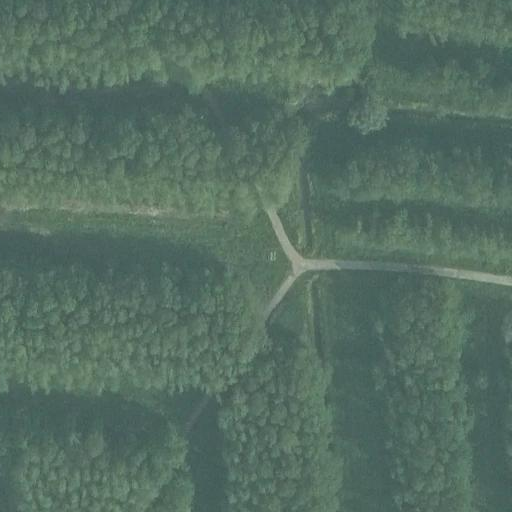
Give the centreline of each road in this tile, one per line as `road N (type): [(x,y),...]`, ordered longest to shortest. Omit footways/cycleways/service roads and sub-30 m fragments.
road 1 (track): [(511,148),(333,134),(326,146),(356,511)]
road 2 (track): [(0,226),(225,243),(270,217)]
road 3 (track): [(511,288),(393,268),(294,266)]
